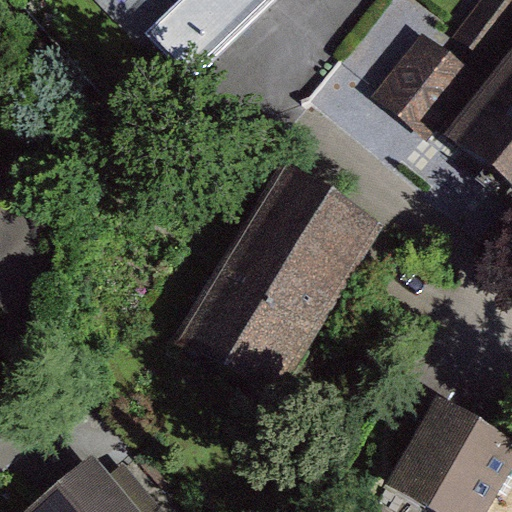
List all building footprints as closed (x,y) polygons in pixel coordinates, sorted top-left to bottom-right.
[(166,0),(146,20),(190,67),(262,0),(166,0)] [(380,94),(437,137),(492,66),(436,23),(380,94)] [(511,179),(511,46),(447,127),(511,179)] [(287,383),(388,214),(284,152),(183,320),(287,383)] [(0,203),(24,181),(0,157),(0,203)] [(511,463),(511,426),(442,385),(391,469),(453,506),(449,511),(496,511),(487,506),(511,463)] [(149,511),(107,454),(26,511),(149,511)]
